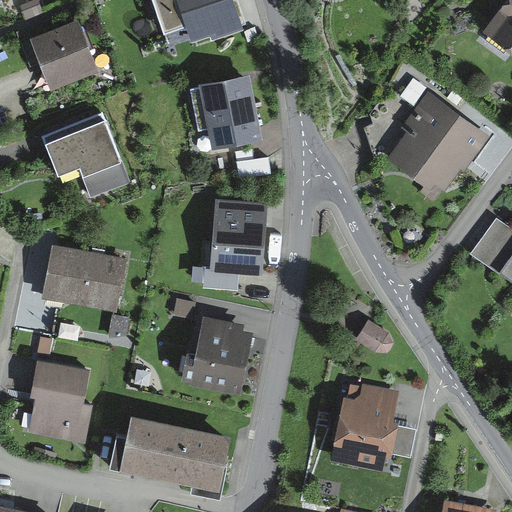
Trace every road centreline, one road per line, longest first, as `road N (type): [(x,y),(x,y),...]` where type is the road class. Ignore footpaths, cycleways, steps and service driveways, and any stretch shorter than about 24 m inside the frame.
road 1 (residential): [(307,166),(289,318),(261,473),(246,510)]
road 2 (residential): [(0,459),(246,510)]
road 3 (residential): [(511,162),(431,271),(398,295)]
road 4 (residential): [(274,0),(307,166)]
road 5 (residential): [(307,166),(335,183),(398,295)]
road 6 (residential): [(410,511),(433,397),(449,379)]
